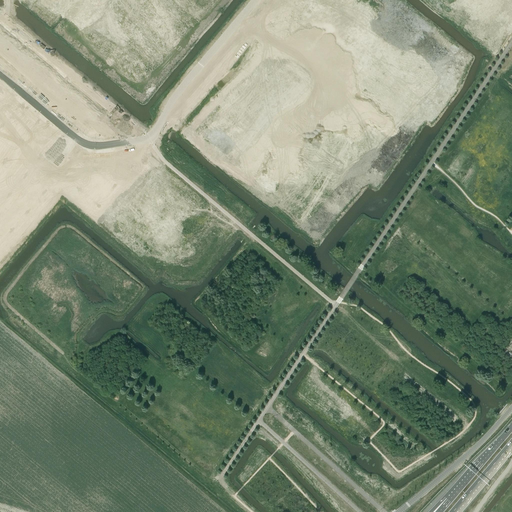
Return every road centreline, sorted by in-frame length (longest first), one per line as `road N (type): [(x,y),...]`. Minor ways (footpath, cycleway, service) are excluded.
road 1 (residential): [(235,0),(164,87),(115,45)]
road 2 (residential): [(300,13),(206,123),(229,142)]
road 3 (tertiary): [(178,104),(274,0)]
road 4 (tertiary): [(262,0),(178,104)]
road 5 (residential): [(0,197),(13,209),(47,169),(70,166),(88,145)]
